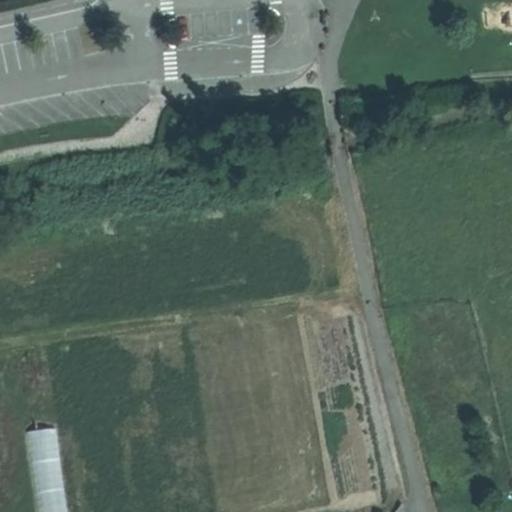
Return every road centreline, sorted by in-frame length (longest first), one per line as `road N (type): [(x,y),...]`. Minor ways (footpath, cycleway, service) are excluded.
road 1 (track): [(420,511),(333,125),(332,0)]
road 2 (residential): [(137,4),(0,34)]
